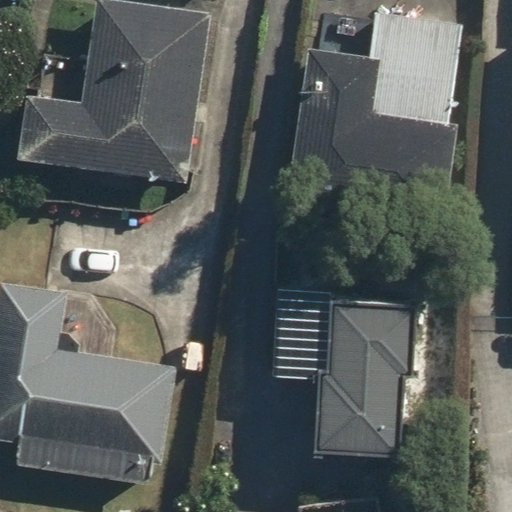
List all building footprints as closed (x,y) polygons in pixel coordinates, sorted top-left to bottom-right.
[(112,0),(105,89),(32,83),(26,157),(196,170),(208,5),(138,0),(112,0)] [(384,39),(310,37),(307,229),(463,232),(465,109),(382,107),(384,39)] [(350,272),(281,268),(274,380),(330,383),(326,453),(443,461),(456,270),(409,267),(410,253),(351,249),(350,272)] [(71,276),(4,271),(0,330),(0,429),(26,432),(24,466),(147,476),(149,450),(175,452),(182,360),(65,351),(71,276)] [(308,511),(409,511),(408,502),(391,505),(388,486),(307,497),(308,511)]
